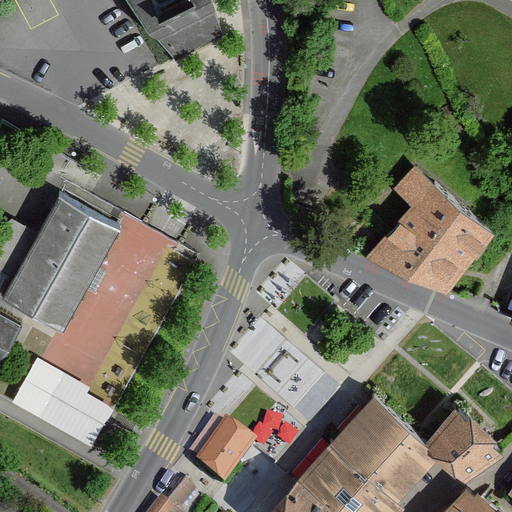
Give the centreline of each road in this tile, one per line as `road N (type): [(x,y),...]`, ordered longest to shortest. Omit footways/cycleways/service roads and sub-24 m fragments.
road 1 (tertiary): [(258,225),(189,394),(123,511)]
road 2 (residential): [(0,87),(258,225)]
road 3 (residential): [(258,225),(511,334)]
road 4 (tertiary): [(266,0),(258,225)]
